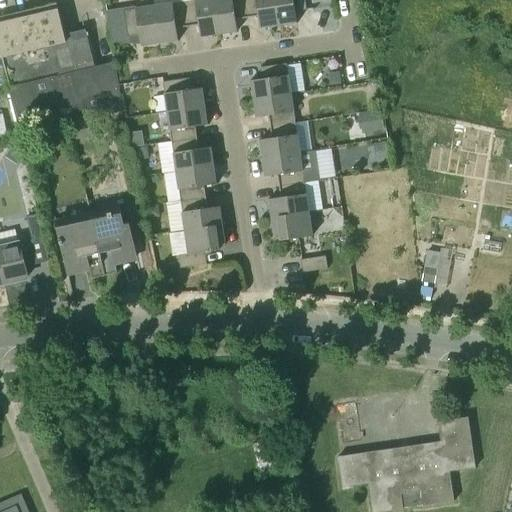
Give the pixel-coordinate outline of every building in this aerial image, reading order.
[(219,34),(213,0),(195,0),(184,2),(188,27),(199,25),(201,37),(219,34)] [(247,18),(244,0),(213,0),(219,34),(237,32),(236,20),(247,18)] [(278,26),(274,0),(244,0),(247,18),(258,16),(260,28),(278,26)] [(305,0),(274,0),(278,26),(297,23),(295,11),(307,9),(305,0)] [(188,27),(184,2),(154,6),(160,43),(178,41),(176,29),(188,27)] [(160,43),(154,6),(124,11),(128,36),(140,34),(141,46),(160,43)] [(60,11),(0,24),(0,48),(21,136),(124,112),(115,62),(95,67),(88,36),(67,41),(60,11)] [(254,99),(291,94),(287,64),(261,68),(263,79),(251,81),(254,99)] [(331,85),(343,84),(341,72),(334,73),(330,77),(331,85)] [(167,112),(205,107),(202,88),(191,90),(189,78),(163,82),(167,112)] [(291,94),(254,99),(257,118),(269,116),(270,127),(296,123),(291,94)] [(172,142),(197,138),(196,127),(207,125),(205,107),(167,112),(172,142)] [(359,113),(360,117),(357,117),(360,130),(362,129),(363,133),(385,129),(381,109),(359,113)] [(296,123),(270,127),(272,139),(260,140),(263,159),(300,153),(296,123)] [(100,131),(92,133),(94,141),(102,139),(100,131)] [(176,171),(213,166),(211,148),(199,149),(197,138),(172,142),(176,171)] [(376,160),(388,158),(386,142),(373,144),(376,160)] [(16,164),(24,151),(13,144),(5,157),(16,164)] [(134,147),(135,160),(147,159),(146,146),(134,147)] [(316,151),(300,153),(263,159),(266,177),(277,175),(279,187),(305,183),(321,180),(316,151)] [(181,201),(206,197),(204,186),(216,184),(213,166),(176,171),(181,201)] [(305,183),(279,187),(281,198),(269,200),(272,218),(309,212),(305,183)] [(185,231),(222,225),(219,207),(208,209),(206,197),(181,201),(185,231)] [(158,204),(145,205),(147,219),(159,218),(158,204)] [(121,207),(91,213),(105,276),(118,273),(115,262),(137,257),(130,224),(125,225),(121,207)] [(309,212),(272,218),(275,236),(281,235),(282,241),(313,236),(309,212)] [(27,216),(32,239),(44,237),(38,213),(27,216)] [(105,276),(91,213),(55,222),(67,272),(89,267),(92,279),(105,276)] [(222,225),(185,231),(189,255),(179,256),(180,268),(207,265),(205,252),(219,250),(218,245),(225,244),(222,225)] [(0,247),(0,268),(3,283),(26,278),(23,263),(32,261),(28,245),(19,247),(18,243),(0,247)] [(328,269),(326,256),(301,260),(303,273),(328,269)] [(424,267),(422,282),(435,284),(437,269),(424,267)] [(440,442),(338,457),(343,487),(368,483),(372,511),(384,511),(404,509),(403,506),(423,503),(424,506),(454,502),(449,472),(475,468),(468,418),(438,422),(440,442)] [(43,420),(32,425),(39,440),(49,435),(43,420)] [(258,444),(264,468),(277,465),(271,441),(258,444)] [(0,511),(28,511),(21,495),(0,504),(0,511)]
